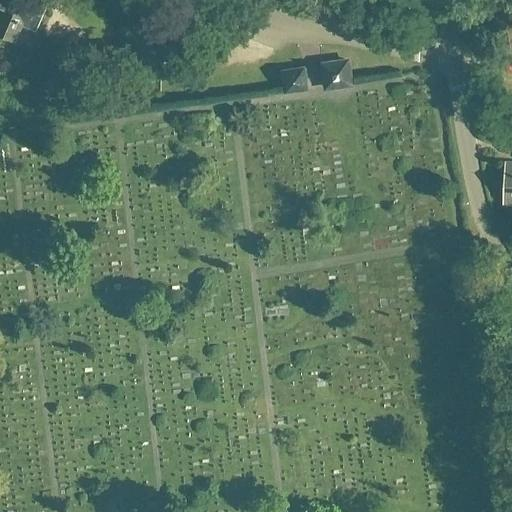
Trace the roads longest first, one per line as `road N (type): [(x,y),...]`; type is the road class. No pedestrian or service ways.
road 1 (unclassified): [(226,0),(451,62)]
road 2 (tertiary): [(511,286),(481,215),(451,62)]
